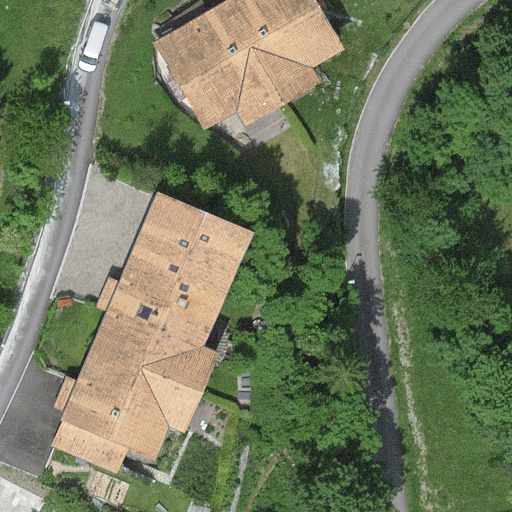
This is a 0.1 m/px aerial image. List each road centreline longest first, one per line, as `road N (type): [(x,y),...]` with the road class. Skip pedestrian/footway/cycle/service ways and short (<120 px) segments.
road 1 (residential): [(459,0),(411,46),(388,84),(360,169),(390,511)]
road 2 (residential): [(0,400),(47,273),(79,109),(114,0)]
